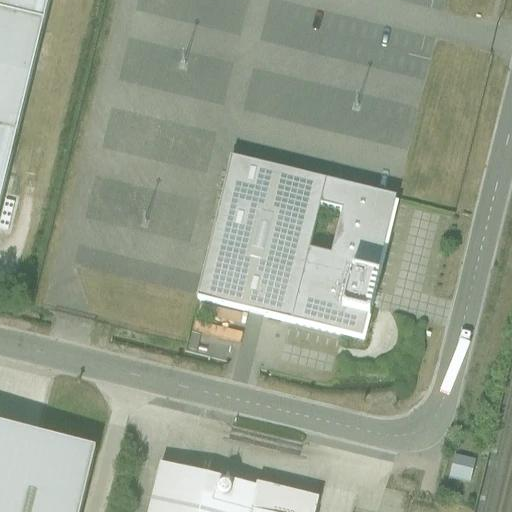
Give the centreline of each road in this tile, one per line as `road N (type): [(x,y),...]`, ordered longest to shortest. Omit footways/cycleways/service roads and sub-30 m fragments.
road 1 (unclassified): [(423,431),(382,438),(0,345)]
road 2 (unclassified): [(423,431),(444,403),(511,122)]
